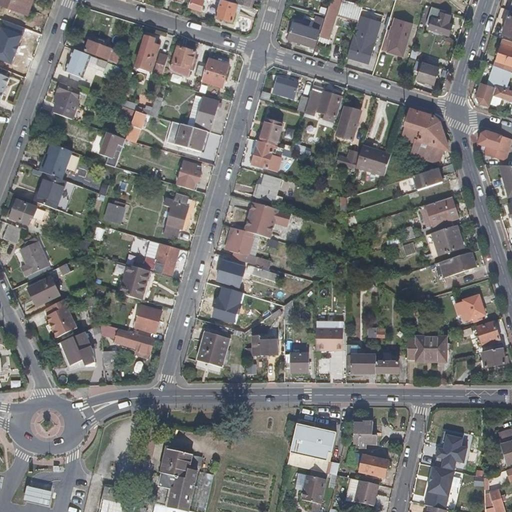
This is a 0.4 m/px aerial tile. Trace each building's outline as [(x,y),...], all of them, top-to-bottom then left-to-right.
[(0,0),(0,2),(27,13),(31,0),(0,0)] [(203,12),(206,2),(202,0),(191,0),(189,7),(203,12)] [(230,9),(232,2),(226,0),(220,0),(219,5),(230,9)] [(328,39),(336,13),(338,14),(358,21),(362,6),(344,0),(330,0),(319,37),(328,39)] [(392,13),(396,0),(387,0),(385,10),(392,13)] [(236,11),(238,4),(232,2),(230,9),(236,11)] [(232,21),(236,11),(230,9),(219,5),(215,16),(232,21)] [(452,25),(449,24),(451,16),(445,14),(446,12),(432,7),(426,28),(448,36),(452,25)] [(330,40),(338,14),(336,13),(328,39),(330,40)] [(511,36),(511,15),(508,15),(503,33),(511,36)] [(319,31),(323,19),(316,17),(313,25),(312,25),(311,28),(319,30),(319,31)] [(313,47),(319,30),(311,28),(293,22),(287,39),(297,42),(300,43),(313,47)] [(402,55),(410,30),(393,25),(389,38),(391,39),(387,51),(402,55)] [(82,50),(86,42),(73,37),(70,46),(82,50)] [(151,72),(159,47),(153,45),(155,40),(146,37),(144,45),(137,66),(151,72)] [(387,51),(391,39),(389,38),(385,37),(381,49),(387,51)] [(511,41),(503,39),(494,66),(511,72),(511,41)] [(105,48),(102,47),(104,43),(104,42),(99,40),(97,45),(89,42),(85,51),(107,60),(111,51),(105,48)] [(369,64),(374,47),(364,44),(353,40),(347,57),(369,64)] [(326,57),(329,50),(316,46),(314,53),(326,57)] [(192,67),(196,53),(178,47),(176,53),(170,73),(188,78),(192,67)] [(83,79),(91,56),(73,50),(65,72),(83,79)] [(117,64),(120,54),(111,51),(107,60),(117,64)] [(162,75),(168,57),(160,55),(154,72),(162,75)] [(105,69),(108,63),(99,59),(96,66),(105,69)] [(222,88),(229,66),(209,60),(202,82),(222,88)] [(419,73),(423,63),(417,61),(413,71),(419,73)] [(433,84),(438,68),(438,67),(423,63),(419,73),(417,79),(433,84)] [(125,91),(128,82),(131,73),(123,71),(117,90),(119,91),(118,96),(124,99),(124,97),(126,93),(125,91)] [(0,100),(9,78),(0,74),(0,100)] [(511,98),(511,91),(506,90),(508,83),(500,80),(488,76),(486,82),(484,81),(483,84),(481,83),(477,97),(479,102),(488,105),(491,94),(511,100),(511,98)] [(293,99),(297,84),(278,78),(274,92),(293,99)] [(77,107),(79,100),(77,99),(80,91),(61,84),(54,102),(57,104),(53,113),(55,113),(80,123),(84,110),(77,107)] [(335,118),(341,98),(312,89),(309,99),(305,109),(318,113),(328,116),(331,117),(335,118)] [(209,133),(218,103),(196,96),(194,103),(189,121),(196,123),(194,129),(206,132),(209,133)] [(305,109),(309,99),(302,97),(297,111),(304,113),(305,109)] [(136,107),(137,104),(124,99),(121,106),(123,107),(136,112),(146,115),(150,116),(151,112),(136,107)] [(157,118),(162,102),(155,100),(151,112),(150,116),(157,118)] [(133,118),(136,112),(123,107),(122,109),(121,113),(133,118)] [(347,119),(350,109),(345,107),(342,117),(347,119)] [(52,120),(55,113),(53,113),(41,108),(38,115),(52,120)] [(352,140),(361,112),(350,109),(347,119),(342,117),(338,131),(340,133),(338,138),(341,139),(342,137),(352,140)] [(448,151),(438,121),(434,118),(409,110),(401,136),(414,140),(419,142),(431,146),(442,150),(448,151)] [(142,126),(144,121),(146,115),(136,112),(133,118),(131,126),(141,130),(142,126)] [(276,147),(282,124),(265,119),(258,142),(276,147)] [(194,129),(196,123),(189,121),(187,127),(194,129)] [(136,143),(141,130),(131,126),(126,140),(131,142),(136,143)] [(200,152),(206,132),(194,129),(187,127),(184,126),(178,146),(200,152)] [(204,154),(210,133),(209,133),(206,132),(200,152),(204,154)] [(505,160),(509,146),(511,140),(486,132),(481,135),(478,145),(486,148),(484,154),(505,160)] [(116,151),(116,149),(116,148),(114,147),(116,146),(116,145),(123,148),(124,144),(126,140),(108,133),(106,139),(104,142),(100,155),(101,156),(109,158),(106,165),(115,168),(121,153),(116,151)] [(270,163),(272,153),(276,154),(277,150),(279,151),(280,148),(276,147),(258,142),(256,141),(254,148),(257,149),(255,154),(253,158),(252,158),(251,162),(252,165),(267,169),(268,167),(270,163)] [(63,181),(74,153),(51,144),(48,154),(50,154),(47,161),(44,160),(39,172),(44,174),(47,175),(63,181)] [(438,163),(442,150),(431,146),(429,152),(420,149),(417,156),(438,163)] [(383,178),(390,156),(362,147),(356,169),(383,178)] [(291,159),(293,152),(292,152),(284,149),(282,156),(291,159)] [(336,164),(338,159),(339,156),(327,152),(324,161),(336,164)] [(106,165),(109,158),(101,156),(99,162),(106,165)] [(346,167),(347,162),(338,159),(336,164),(346,167)] [(198,184),(201,173),(195,171),(196,169),(197,166),(184,162),(181,173),(177,186),(195,192),(198,184)] [(511,198),(511,167),(500,167),(504,179),(506,188),(509,199),(511,198)] [(443,183),(439,169),(414,177),(418,191),(421,190),(443,183)] [(37,203),(47,175),(44,174),(34,202),(37,203)] [(56,210),(66,182),(63,181),(47,175),(37,203),(56,210)] [(271,208),(280,179),(265,175),(261,186),(259,186),(255,197),(257,197),(256,203),(271,208)] [(450,192),(447,182),(443,183),(421,190),(422,194),(425,193),(426,197),(434,195),(436,197),(450,192)] [(182,230),(188,208),(186,207),(188,199),(176,196),(174,202),(166,199),(164,204),(173,207),(165,232),(177,236),(179,229),(182,230)] [(452,220),(458,218),(456,212),(458,211),(456,204),(454,205),(453,199),(425,208),(431,227),(435,226),(437,232),(454,226),(452,220)] [(41,222),(45,212),(36,208),(17,201),(14,211),(10,219),(26,225),(33,228),(36,220),(41,222)] [(269,239),(274,223),(287,227),(291,214),(271,208),(256,203),(253,203),(244,232),(260,236),(268,239),(269,239)] [(119,225),(124,209),(109,204),(105,220),(119,225)] [(354,217),(354,212),(346,214),(346,220),(354,217)] [(17,243),(22,230),(8,224),(3,238),(17,243)] [(463,248),(459,236),(456,226),(454,226),(437,232),(431,234),(439,257),(463,248)] [(228,251),(235,229),(231,228),(224,250),(228,251)] [(415,238),(411,228),(402,231),(405,241),(415,238)] [(248,251),(250,245),(251,239),(258,241),(260,236),(244,232),(235,229),(228,251),(232,253),(230,259),(244,263),(248,251)] [(175,241),(177,236),(165,232),(164,237),(175,241)] [(50,265),(39,241),(35,239),(25,243),(27,247),(26,248),(20,250),(26,264),(20,266),(24,277),(50,265)] [(172,276),(179,250),(160,244),(154,264),(156,265),(154,271),(172,276)] [(475,268),(470,253),(450,260),(452,269),(454,274),(475,268)] [(149,272),(152,260),(147,258),(143,270),(149,272)] [(268,270),(271,262),(255,258),(253,266),(254,266),(261,268),(268,270)] [(241,279),(244,269),(222,262),(215,286),(223,288),(233,291),(234,287),(238,288),(241,279)] [(71,271),(68,263),(59,268),(62,275),(71,271)] [(142,301),(151,272),(149,272),(143,270),(128,266),(120,295),(142,301)] [(265,279),(267,272),(260,270),(261,268),(254,266),(253,268),(248,266),(246,273),(265,279)] [(59,296),(51,278),(28,289),(36,307),(59,296)] [(221,293),(223,288),(215,286),(212,285),(210,291),(214,292),(216,291),(221,293)] [(247,295),(233,291),(223,288),(221,293),(223,294),(246,301),(247,295)] [(231,306),(221,302),(223,294),(221,293),(216,291),(214,292),(209,311),(227,317),(231,306)] [(485,316),(479,295),(463,300),(464,302),(458,304),(464,322),(470,320),(471,321),(485,316)] [(76,304),(73,297),(65,301),(68,307),(76,304)] [(100,323),(94,299),(86,300),(87,308),(86,309),(87,313),(83,314),(83,316),(79,317),(81,328),(90,326),(91,325),(98,323),(99,324),(100,323)] [(155,334),(161,312),(141,307),(135,328),(155,334)] [(75,330),(65,309),(46,318),(56,339),(75,330)] [(262,321),(271,315),(272,315),(269,310),(260,317),(262,321)] [(273,319),(282,314),(279,310),(272,315),(271,315),(273,319)] [(148,357),(153,339),(100,323),(99,324),(99,326),(100,335),(114,339),(112,344),(136,351),(135,353),(148,357)] [(499,340),(494,323),(476,329),(482,345),(499,340)] [(343,351),(343,330),(316,330),(316,351),(343,351)] [(93,364),(95,345),(92,347),(85,331),(81,333),(60,343),(70,365),(83,359),(85,364),(93,364)] [(222,369),(230,340),(206,333),(197,362),(222,369)] [(277,357),(277,341),(260,341),(260,336),(257,336),(252,336),(252,350),(253,357),(260,357),(268,356),(277,357)] [(445,362),(446,351),(446,343),(446,338),(417,337),(416,340),(416,360),(416,362),(428,362),(445,362)] [(416,360),(416,340),(407,339),(407,360),(416,360)] [(70,365),(60,343),(56,345),(67,366),(70,365)] [(505,364),(502,349),(482,353),(485,368),(505,364)] [(116,352),(103,354),(104,361),(117,359),(116,352)] [(147,361),(148,357),(135,353),(134,357),(147,361)] [(308,366),(308,363),(308,354),(291,354),(290,374),(308,373),(308,366)] [(375,374),(376,363),(376,356),(351,356),(351,361),(351,365),(351,370),(351,374),(375,374)] [(398,375),(398,363),(389,363),(382,363),(376,363),(375,374),(398,375)] [(326,464),(328,456),(332,456),(336,436),(314,430),(310,429),(311,425),(298,421),(296,427),(293,440),(287,467),(322,474),(325,464),(326,464)] [(376,448),(376,438),(374,438),(374,423),(355,423),(354,446),(361,447),(361,443),(366,443),(366,447),(376,448)] [(293,440),(296,427),(289,425),(286,438),(293,440)] [(511,465),(511,430),(497,435),(501,446),(500,448),(501,450),(506,468),(511,465)] [(481,450),(482,442),(474,440),(472,448),(481,450)] [(479,456),(481,450),(472,448),(467,447),(466,453),(479,456)] [(186,511),(187,511),(196,473),(189,471),(192,457),(167,451),(155,505),(186,511)] [(384,480),(388,463),(370,459),(366,476),(384,480)] [(447,502),(450,488),(454,473),(433,468),(424,506),(439,510),(445,511),(447,502)] [(205,511),(213,476),(199,473),(191,511),(205,511)] [(483,486),(483,479),(481,478),(475,477),(472,486),(483,486)] [(320,506),(325,482),(306,478),(301,501),(320,506)] [(373,506),(378,486),(360,482),(355,502),(373,506)] [(48,510),(52,494),(26,487),(22,503),(48,510)] [(123,511),(125,507),(128,493),(103,487),(97,511),(123,511)] [(503,511),(501,503),(503,502),(504,501),(503,500),(502,497),(500,498),(498,494),(497,492),(486,495),(486,497),(486,499),(486,500),(486,503),(486,505),(487,508),(487,510),(484,511),(483,511),(503,511)]
